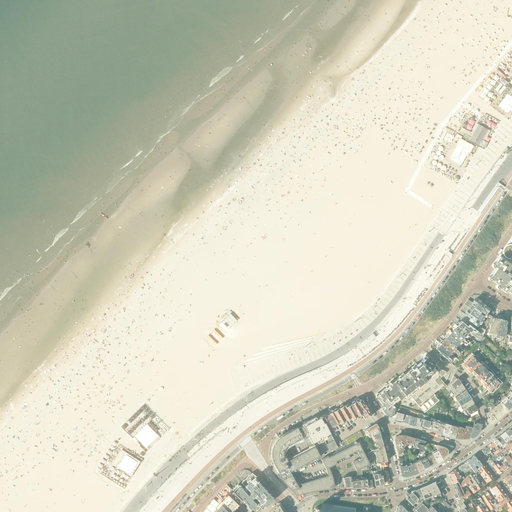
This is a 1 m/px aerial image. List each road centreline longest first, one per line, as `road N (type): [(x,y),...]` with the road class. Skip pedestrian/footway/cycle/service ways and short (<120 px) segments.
road 1 (residential): [(511,184),(392,347),(265,425),(175,511)]
road 2 (residential): [(198,511),(241,464),(293,510)]
